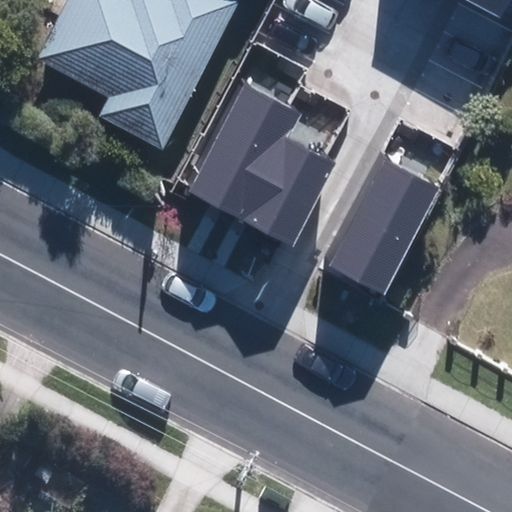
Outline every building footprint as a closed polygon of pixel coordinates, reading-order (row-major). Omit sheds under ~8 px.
[(60,0),(34,51),(109,90),(98,110),(153,138),(224,0),(60,0)] [(464,0),(500,20),(510,0),(464,0)] [(188,191),(243,220),(288,137),(300,115),(245,86),(188,191)] [(288,137),(243,220),(295,247),(338,163),(288,137)] [(382,160),(329,265),(387,294),(440,189),(382,160)]
